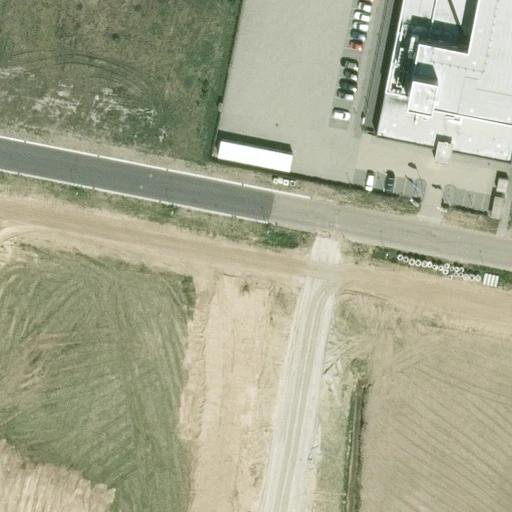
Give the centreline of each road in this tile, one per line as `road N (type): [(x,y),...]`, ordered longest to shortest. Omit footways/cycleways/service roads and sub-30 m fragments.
road 1 (unclassified): [(0,155),(329,220)]
road 2 (unclassified): [(329,220),(271,511)]
road 3 (unclassified): [(329,220),(511,256)]
